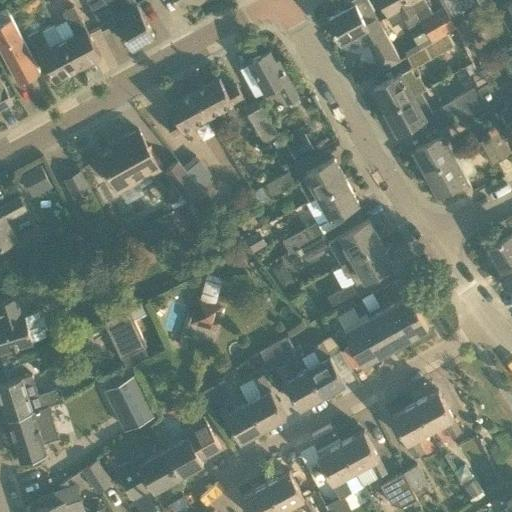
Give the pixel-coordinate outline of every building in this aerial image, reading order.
[(38,24),(51,17),(42,0),(19,0),(26,12),(31,10),(38,24)] [(133,48),(156,36),(135,0),(116,0),(110,4),(107,0),(89,0),(88,1),(106,32),(120,25),(133,48)] [(199,0),(175,0),(181,10),(199,0)] [(452,17),(445,6),(433,13),(425,0),(379,0),(388,15),(393,24),(404,18),(415,12),(416,14),(417,13),(432,40),(457,26),(452,17)] [(442,0),(445,6),(452,17),(479,2),(477,0),(442,0)] [(511,0),(509,0),(499,6),(511,30),(511,0)] [(377,16),(367,22),(355,2),(328,17),(339,36),(354,28),(361,41),(373,35),(389,65),(401,59),(377,16)] [(63,39),(78,66),(101,54),(74,4),(63,10),(75,32),(63,39)] [(40,70),(11,17),(6,7),(0,9),(0,49),(18,82),(40,70)] [(465,38),(475,33),(466,17),(457,22),(458,25),(463,33),(465,38)] [(78,66),(63,39),(51,45),(43,30),(32,36),(55,79),(78,66)] [(426,45),(433,57),(456,44),(449,32),(426,45)] [(298,94),(288,75),(279,58),(275,59),(270,49),(249,61),(265,91),(279,83),(288,100),(298,94)] [(426,87),(419,73),(416,75),(411,66),(401,71),(373,87),(386,109),(413,93),(413,94),(422,89),(426,87)] [(485,67),(472,74),(478,87),(489,81),(491,80),(485,67)] [(195,91),(208,115),(243,96),(237,84),(227,90),(220,77),(195,91)] [(0,107),(13,100),(5,86),(4,86),(0,78),(0,107)] [(489,109),(499,128),(500,129),(503,136),(511,130),(511,94),(505,99),(508,105),(501,109),(499,105),(501,104),(489,81),(478,87),(477,87),(482,96),(489,109)] [(482,96),(477,87),(476,85),(453,98),(459,109),(482,96)] [(422,89),(413,94),(413,93),(386,109),(398,131),(434,111),(422,89)] [(173,134),(208,115),(195,91),(169,104),(177,117),(167,123),(173,134)] [(466,122),(489,109),(482,96),(459,109),(466,122)] [(279,132),(275,124),(258,97),(244,105),(266,140),(279,132)] [(454,154),(445,137),(451,134),(446,125),(440,128),(442,132),(414,148),(420,158),(416,160),(422,171),(426,169),(426,170),(454,154)] [(122,144),(115,148),(101,156),(119,190),(160,168),(139,129),(120,139),(122,144)] [(500,129),(480,139),(489,155),(496,151),(501,159),(511,152),(511,151),(503,136),(500,129)] [(312,146),(305,133),(288,143),(295,156),(312,146)] [(467,177),(454,155),(454,154),(426,170),(427,171),(423,173),(430,184),(433,182),(439,192),(467,177)] [(196,155),(183,165),(201,187),(214,177),(196,155)] [(309,199),(318,194),(346,178),(334,157),(306,172),(307,174),(298,179),(309,199)] [(201,187),(183,165),(178,159),(165,170),(187,198),(201,187)] [(22,174),(29,186),(48,177),(41,164),(22,174)] [(92,192),(90,187),(80,169),(65,178),(77,200),(92,192)] [(295,183),(289,171),(267,183),(273,195),(295,183)] [(331,217),(341,211),(359,202),(346,178),(318,194),(331,217)] [(0,244),(17,235),(8,218),(27,207),(21,195),(0,206),(0,244)] [(249,206),(242,209),(239,203),(230,207),(233,213),(234,213),(242,229),(257,222),(249,206)] [(352,256),(380,240),(368,219),(341,234),(352,256)] [(171,220),(158,220),(159,236),(171,236),(171,220)] [(289,250),(301,244),(323,232),(316,220),(283,238),(289,250)] [(140,242),(159,241),(159,236),(158,227),(140,228),(140,242)] [(245,237),(253,251),(267,243),(259,229),(245,237)] [(323,232),(301,244),(307,255),(329,243),(323,232)] [(511,232),(501,238),(489,245),(502,269),(511,263),(511,232)] [(357,284),(376,273),(393,264),(380,240),(352,256),(341,262),(348,275),(351,273),(357,284)] [(271,265),(276,276),(288,270),(283,259),(271,265)] [(511,263),(502,269),(511,286),(511,263)] [(329,295),(335,307),(358,294),(352,282),(329,295)] [(0,350),(34,341),(33,339),(49,334),(41,308),(25,313),(20,294),(0,300),(0,350)] [(393,303),(412,335),(428,326),(410,294),(393,303)] [(190,321),(216,329),(223,303),(215,301),(201,297),(197,296),(190,321)] [(404,340),(412,335),(393,303),(377,312),(393,340),(401,335),(404,340)] [(336,315),(345,330),(352,344),(343,349),(353,367),(362,361),(363,363),(379,354),(358,316),(359,316),(353,305),(336,315)] [(130,308),(105,320),(122,356),(147,344),(130,308)] [(384,345),(393,340),(377,312),(369,316),(367,312),(359,316),(358,316),(379,354),(387,349),(384,345)] [(321,359),(308,367),(323,394),(346,381),(331,355),(340,349),(332,334),(313,345),(321,359)] [(269,365),(295,355),(290,340),(263,350),(269,365)] [(300,407),(323,394),(308,367),(294,374),(286,360),(277,365),(300,407)] [(34,408),(43,405),(63,399),(59,386),(39,393),(33,373),(23,376),(0,382),(0,395),(7,417),(33,407),(34,408)] [(248,400),(264,427),(286,415),(263,373),(253,378),(262,392),(248,400)] [(133,374),(106,387),(126,428),(153,415),(133,374)] [(211,385),(203,389),(209,401),(217,396),(211,385)] [(416,401),(431,429),(444,421),(452,436),(461,431),(439,389),(416,401)] [(241,440),(264,427),(248,400),(225,413),(241,440)] [(417,436),(431,429),(416,401),(392,414),(415,456),(425,451),(417,436)] [(41,431),(34,408),(33,407),(7,417),(21,460),(47,452),(61,447),(55,427),(41,431)] [(186,436),(164,448),(179,475),(204,461),(201,457),(221,446),(205,418),(183,431),(186,436)] [(138,432),(144,442),(155,435),(149,426),(138,432)] [(356,469),(370,462),(377,476),(387,471),(364,429),(342,441),(356,469)] [(364,483),(356,469),(342,441),(318,454),(341,496),(350,491),(364,483)] [(179,475),(164,448),(143,460),(140,455),(118,468),(133,495),(153,484),(155,488),(179,475)] [(98,458),(83,468),(98,491),(112,481),(98,458)] [(413,488),(427,480),(417,463),(404,470),(413,488)] [(266,482),(281,509),(295,502),(300,511),(311,511),(312,511),(290,469),(266,482)] [(412,489),(413,488),(404,470),(381,483),(390,500),(396,497),(401,506),(417,498),(412,489)] [(462,481),(472,497),(482,490),(473,475),(462,481)] [(276,511),(281,509),(266,482),(243,494),(252,511),(276,511)] [(46,493),(49,504),(36,508),(37,511),(75,511),(84,509),(76,484),(46,493)]
